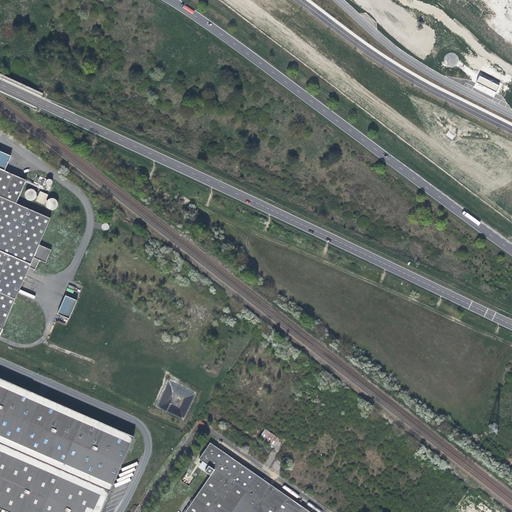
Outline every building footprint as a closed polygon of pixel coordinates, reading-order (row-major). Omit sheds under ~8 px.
[(480,76),(477,82),(495,91),(499,84),(480,76)] [(11,156),(0,151),(0,169),(5,171),(11,156)] [(16,204),(26,181),(5,171),(0,169),(0,335),(1,335),(3,330),(2,329),(29,268),(35,271),(40,261),(46,264),(51,251),(39,246),(51,219),(16,204)] [(32,190),(30,190),(29,190),(28,190),(26,192),(25,194),(25,195),(25,197),(26,198),(26,199),(27,199),(28,200),(29,201),(30,201),(32,201),(33,201),(34,200),(35,199),(36,199),(37,197),(37,195),(37,193),(36,192),(34,191),(33,190),(32,190)] [(48,195),(40,192),(36,202),(44,205),(48,195)] [(51,199),(49,199),(49,200),(47,201),(46,203),(46,204),(46,205),(46,206),(47,207),(47,208),(48,209),(50,210),(52,210),(53,210),(54,210),(56,209),(57,207),(58,206),(58,204),(58,203),(57,201),(55,200),(53,199),(51,199)] [(77,301),(65,296),(57,314),(69,320),(77,301)] [(0,508),(9,511),(100,511),(134,437),(0,378),(0,508)] [(262,442),(278,452),(284,444),(269,433),(262,442)] [(305,511),(214,448),(202,464),(212,471),(208,476),(214,480),(191,511),(305,511)]
